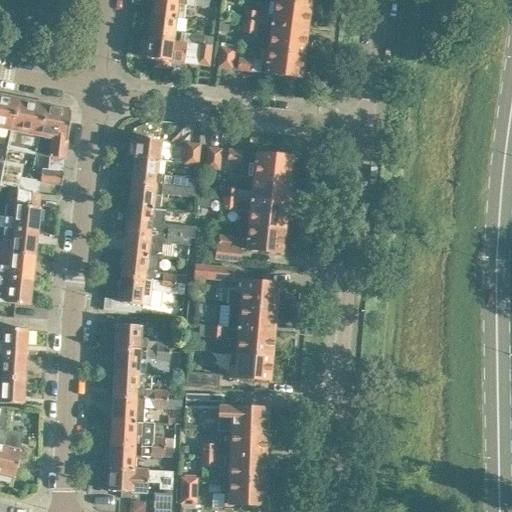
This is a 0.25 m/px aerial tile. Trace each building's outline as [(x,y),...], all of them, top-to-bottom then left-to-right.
[(152,0),(151,15),(175,18),(184,19),(186,4),(216,8),(217,0),(152,0)] [(265,25),(305,30),(308,7),(274,3),(272,16),(266,15),(265,25)] [(244,13),(243,23),(257,24),(258,14),(244,13)] [(175,18),(151,15),(148,38),(179,42),(202,45),(203,35),(174,31),(175,18)] [(228,21),(218,20),(217,32),(227,33),(228,21)] [(254,48),(268,49),(302,54),(305,30),(265,25),(257,24),(243,23),(242,33),(256,35),(254,48)] [(179,42),(148,38),(148,41),(142,41),(140,57),(146,58),(145,59),(155,60),(155,67),(168,69),(169,62),(183,63),(184,53),(197,55),(196,65),(208,67),(211,47),(201,45),(202,45),(179,42)] [(220,47),(218,67),(232,69),(234,49),(220,47)] [(299,78),(302,54),(268,49),(267,63),(239,59),(237,70),(260,73),(299,78)] [(0,129),(10,131),(16,99),(0,96),(0,129)] [(16,99),(10,131),(6,149),(34,155),(43,105),(16,99)] [(53,158),(64,159),(69,110),(43,105),(34,155),(48,157),(53,158)] [(133,158),(157,161),(171,163),(171,162),(178,163),(178,159),(172,158),(173,143),(136,139),(135,140),(129,139),(128,156),(133,155),(133,158)] [(199,145),(186,144),(184,164),(197,165),(199,148),(199,145)] [(207,149),(205,168),(217,170),(219,160),(220,150),(207,149)] [(254,164),(253,178),(288,182),(290,158),(228,151),(226,163),(240,164),(240,162),(249,163),(254,164)] [(157,161),(133,158),(131,182),(196,189),(197,179),(155,174),(157,161)] [(0,179),(0,185),(18,189),(19,179),(22,166),(3,162),(0,179)] [(60,186),(61,186),(63,171),(51,170),(40,169),(39,183),(60,185),(60,186)] [(222,199),(285,206),(288,182),(253,178),(251,192),(223,189),(222,199)] [(198,190),(196,189),(131,182),(128,206),(160,210),(162,194),(198,198),(198,196),(198,190)] [(16,205),(14,205),(13,218),(0,216),(0,228),(2,229),(36,233),(38,222),(42,221),(43,211),(39,210),(40,196),(40,195),(18,189),(16,205)] [(198,196),(198,198),(197,206),(209,208),(210,198),(198,196)] [(249,212),(248,226),(282,230),(285,206),(222,199),(212,198),(211,208),(249,212)] [(160,210),(128,206),(125,230),(168,235),(169,225),(159,224),(160,210)] [(241,239),(240,250),(280,254),(282,230),(248,226),(246,240),(241,239)] [(0,252),(0,253),(34,257),(36,233),(2,229),(0,252)] [(168,235),(125,230),(123,254),(145,257),(161,258),(163,244),(178,245),(179,236),(168,235)] [(219,237),(216,260),(239,262),(240,250),(231,249),(232,238),(219,237)] [(0,278),(31,281),(34,257),(0,253),(0,278)] [(145,257),(123,254),(120,277),(184,285),(185,275),(144,270),(145,257)] [(195,266),(194,279),(235,282),(236,269),(195,266)] [(184,285),(120,277),(117,302),(148,306),(150,290),(183,294),(184,285)] [(0,302),(29,306),(31,281),(0,278),(0,302)] [(227,305),(230,305),(274,309),(277,284),(236,281),(235,291),(229,290),(227,305)] [(196,303),(186,302),(184,325),(194,326),(196,303)] [(228,329),(232,329),(272,333),(274,309),(230,305),(228,329)] [(116,325),(114,349),(157,352),(157,342),(139,341),(140,326),(116,325)] [(236,354),(270,356),(272,333),(232,329),(228,329),(199,326),(198,337),(237,341),(236,354)] [(0,353),(25,355),(27,330),(0,328),(0,353)] [(160,330),(160,342),(172,342),(172,330),(160,330)] [(170,343),(157,342),(157,352),(170,352),(170,343)] [(114,349),(113,374),(147,375),(147,362),(169,363),(170,352),(157,352),(114,349)] [(0,378),(24,379),(25,355),(0,353),(0,378)] [(228,377),(268,381),(270,356),(236,354),(230,353),(228,377)] [(113,374),(112,397),(167,401),(168,390),(151,389),(152,375),(147,375),(113,374)] [(187,374),(186,387),(218,389),(218,377),(187,374)] [(0,403),(22,405),(24,379),(0,378),(0,403)] [(185,394),(185,408),(197,409),(197,395),(185,394)] [(112,397),(111,421),(144,423),(144,409),(180,411),(181,402),(167,401),(112,397)] [(220,432),(265,434),(266,409),(223,408),(220,407),(220,410),(220,432)] [(111,421),(109,445),(173,448),(174,440),(153,439),(154,424),(143,424),(144,423),(111,421)] [(0,475),(13,479),(19,451),(20,435),(0,430),(0,475)] [(201,456),(264,458),(265,434),(220,432),(219,445),(201,445),(201,456)] [(109,445),(108,470),(133,471),(134,459),(140,459),(140,457),(150,458),(150,456),(173,458),(173,448),(109,445)] [(229,480),(263,481),(264,458),(201,456),(201,468),(216,468),(216,466),(229,466),(229,480)] [(133,471),(108,470),(107,491),(130,493),(146,493),(147,483),(159,484),(159,490),(171,490),(172,473),(147,471),(133,471)] [(181,479),(180,504),(195,504),(196,479),(181,479)] [(223,509),(239,510),(239,505),(263,506),(263,481),(229,480),(228,494),(223,494),(223,509)] [(152,511),(170,511),(171,494),(153,494),(152,511)]
